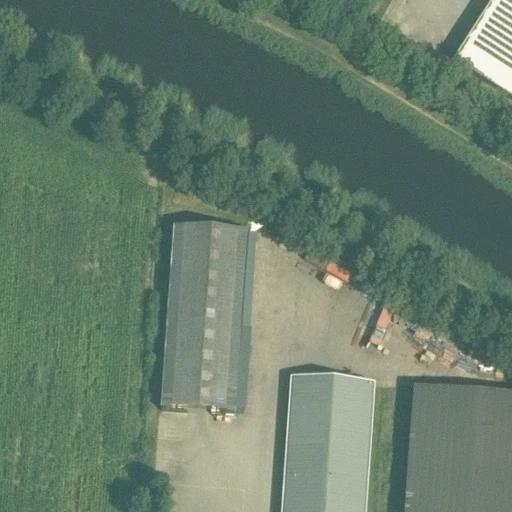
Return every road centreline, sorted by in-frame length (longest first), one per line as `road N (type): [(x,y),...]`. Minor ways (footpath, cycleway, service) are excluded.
road 1 (track): [(0,35),(122,89),(511,330)]
road 2 (track): [(511,166),(231,0)]
road 3 (unknown): [(255,511),(269,282)]
